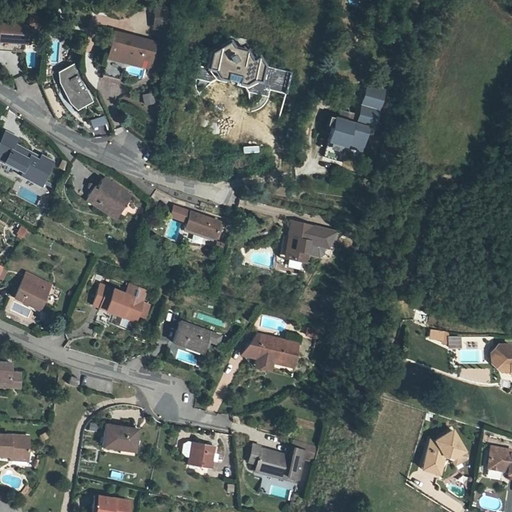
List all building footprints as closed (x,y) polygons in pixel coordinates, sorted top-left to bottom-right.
[(156,13),(154,34),(171,36),(173,15),(156,13)] [(0,22),(0,44),(34,45),(34,23),(0,22)] [(156,47),(114,34),(102,68),(121,74),(125,60),(129,61),(128,64),(138,68),(142,56),(152,60),(156,47)] [(232,41),(212,51),(207,66),(208,68),(197,69),(198,77),(209,80),(223,79),(249,86),(251,86),(253,91),(265,94),(268,94),(272,83),(269,78),(263,76),(262,62),(259,57),(253,58),(249,51),(235,47),(232,41)] [(34,67),(34,53),(26,53),(26,67),(34,67)] [(142,56),(138,68),(147,71),(149,70),(152,60),(142,56)] [(75,63),(56,73),(61,83),(55,86),(69,114),(94,101),(75,63)] [(153,93),(142,94),(143,104),(154,103),(153,93)] [(371,128),(370,133),(375,135),(385,100),(372,96),(369,106),(366,105),(360,125),(371,128)] [(330,141),(350,146),(350,142),(366,147),(370,133),(371,128),(360,125),(354,124),(353,127),(336,122),(330,141)] [(365,151),(366,147),(350,142),(350,146),(365,151)] [(259,152),(258,145),(242,146),(243,153),(259,152)] [(8,146),(0,158),(0,162),(15,171),(12,178),(33,189),(48,162),(36,156),(32,162),(25,158),(27,156),(8,146)] [(0,171),(12,178),(15,171),(0,162),(0,171)] [(88,199),(110,213),(113,209),(121,214),(132,196),(104,179),(98,189),(95,188),(88,199)] [(36,203),(40,196),(26,189),(23,197),(36,203)] [(219,237),(223,223),(219,222),(172,207),(170,216),(186,221),(184,229),(213,237),(214,235),(219,237)] [(118,218),(121,214),(113,209),(110,213),(118,218)] [(277,257),(303,264),(304,260),(307,245),(318,247),(323,249),(330,235),(311,230),(312,228),(290,223),(286,238),(281,237),(277,257)] [(213,237),(184,229),(182,234),(212,242),(213,237)] [(317,254),(318,247),(307,245),(304,260),(310,261),(317,254)] [(0,264),(0,278),(3,280),(8,269),(0,264)] [(46,289),(21,277),(11,296),(37,309),(46,289)] [(143,305),(100,288),(91,309),(120,320),(135,325),(143,305)] [(120,320),(117,328),(136,335),(139,327),(135,325),(120,320)] [(207,336),(179,326),(172,344),(200,355),(207,336)] [(249,357),(255,358),(261,336),(262,332),(252,329),(238,346),(249,357)] [(443,341),(444,330),(429,329),(428,339),(443,341)] [(255,358),(264,361),(265,356),(286,362),(285,366),(293,368),(299,346),(261,336),(255,358)] [(509,352),(509,346),(497,346),(494,349),(494,364),(499,368),(509,368),(509,352)] [(494,364),(494,349),(490,353),(490,364),(498,372),(509,372),(509,368),(499,368),(494,364)] [(264,361),(255,358),(253,367),(270,371),(272,363),(285,366),(286,362),(265,356),(264,361)] [(76,381),(67,377),(63,385),(72,389),(76,381)] [(329,393),(320,391),(318,397),(327,400),(329,393)] [(101,448),(118,450),(118,445),(135,447),(137,430),(104,426),(101,448)] [(432,440),(428,439),(421,464),(438,468),(442,457),(444,455),(447,456),(448,459),(454,455),(458,462),(464,459),(465,456),(451,430),(432,440)] [(0,454),(3,455),(22,456),(24,437),(0,434),(0,454)] [(212,443),(191,439),(187,461),(210,466),(212,458),(210,457),(212,443)] [(296,478),(302,454),(292,451),(291,455),(260,447),(262,442),(253,440),(248,460),(255,462),(253,470),(263,472),(265,468),(285,474),(296,478)] [(292,451),(302,454),(305,445),(295,441),(292,451)] [(485,468),(497,471),(504,450),(489,447),(485,468)] [(497,471),(498,471),(502,469),(506,469),(505,472),(505,475),(511,475),(511,455),(510,455),(510,451),(504,450),(497,471)] [(305,455),(302,454),(296,478),(298,478),(305,455)] [(454,455),(448,459),(452,465),(458,462),(454,455)] [(421,464),(419,469),(436,474),(438,468),(421,464)] [(284,479),(285,474),(265,468),(263,472),(284,479)] [(364,485),(359,500),(366,503),(371,487),(364,485)] [(92,494),(89,511),(94,511),(125,511),(127,501),(92,494)]
